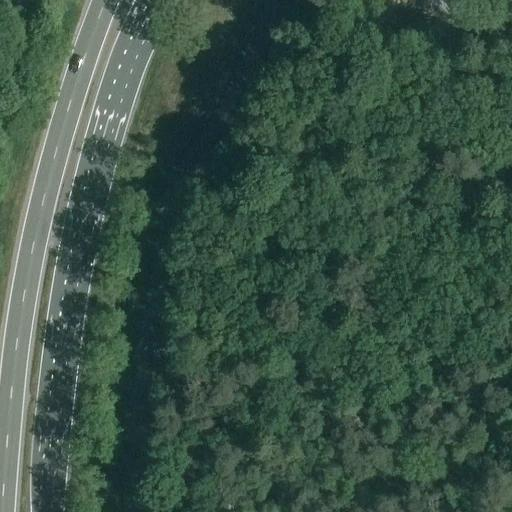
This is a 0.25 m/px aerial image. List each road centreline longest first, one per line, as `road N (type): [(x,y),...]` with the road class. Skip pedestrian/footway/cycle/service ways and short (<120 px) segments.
road 1 (track): [(161,511),(172,370),(398,0)]
road 2 (primary): [(51,511),(70,323),(99,185),(163,0)]
road 3 (primary): [(107,0),(72,91),(35,233),(14,349),(1,511)]
